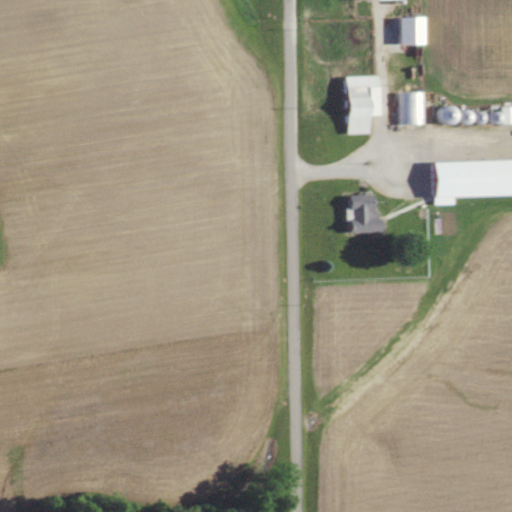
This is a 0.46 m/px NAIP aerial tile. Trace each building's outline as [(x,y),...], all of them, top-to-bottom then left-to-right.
[(397,18),(398,45),(422,45),(422,17),(397,18)] [(345,135),(367,134),(367,116),(377,116),(376,76),(343,77),(345,135)] [(394,93),(395,126),(423,125),(423,93),(394,93)] [(511,107),(500,107),(500,125),(511,124),(511,107)] [(431,198),(511,195),(511,160),(430,162),(431,198)] [(379,232),(378,213),(370,213),(370,195),(346,195),(347,233),(379,232)]
